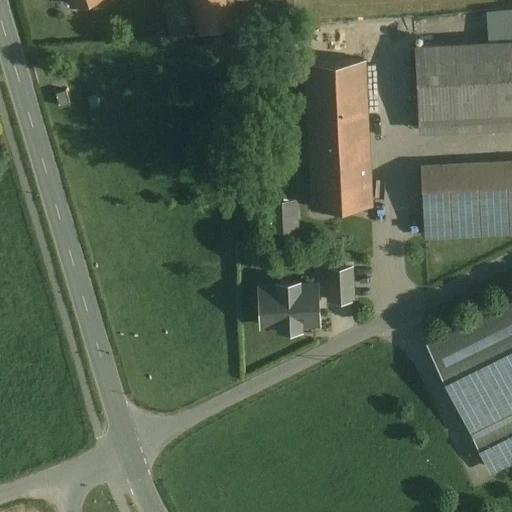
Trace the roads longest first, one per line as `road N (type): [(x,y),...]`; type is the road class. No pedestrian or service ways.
road 1 (tertiary): [(0,15),(128,450)]
road 2 (unclassified): [(511,258),(128,450)]
